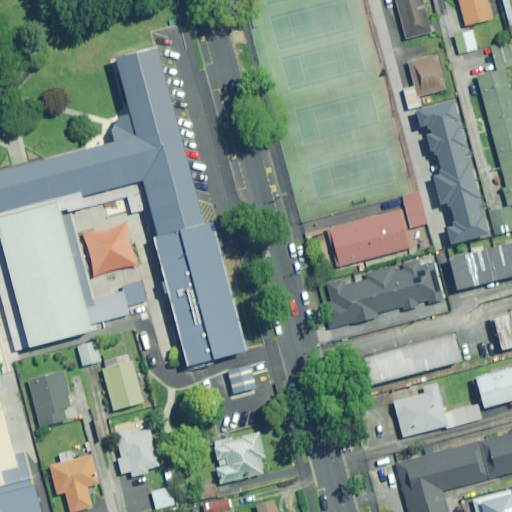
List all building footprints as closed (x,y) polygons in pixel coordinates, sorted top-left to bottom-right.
[(430,34),(421,0),(394,0),(405,41),(430,34)] [(457,0),(463,27),(491,21),(486,0),(457,0)] [(511,0),(502,0),(511,38),(511,0)] [(477,51),(472,32),(454,36),(459,56),(477,51)] [(209,221),(200,224),(153,46),(111,57),(132,135),(0,169),(0,511),(37,511),(29,479),(18,481),(0,414),(0,298),(14,351),(87,331),(53,203),(135,181),(183,367),(243,351),(209,221)] [(403,90),(408,111),(422,108),(420,97),(447,92),(440,61),(410,67),(414,87),(403,90)] [(511,206),(511,100),(504,71),(477,79),(506,189),(503,190),(508,207),(511,206)] [(422,142),(429,171),(444,168),(446,173),(454,171),(456,181),(469,178),(465,160),(472,159),(464,125),(439,131),(440,137),(422,142)] [(405,210),(410,230),(427,225),(419,194),(402,199),(405,210)] [(459,227),(451,196),(427,203),(431,220),(440,217),(443,231),(459,227)] [(406,231),(401,211),(326,231),(336,269),(411,249),(406,231)] [(511,244),(449,260),(457,292),(511,278),(511,244)] [(390,311),(392,315),(420,308),(419,305),(428,303),(429,308),(445,304),(435,262),(423,265),(422,261),(402,266),(403,269),(394,271),(393,268),(365,275),(366,282),(352,285),(351,280),(326,286),(331,304),(323,306),(329,331),(379,318),(378,314),(390,311)] [(511,348),(511,315),(493,320),(501,352),(511,348)] [(460,365),(455,338),(363,359),(369,385),(460,365)] [(101,363),(95,343),(77,348),(82,368),(101,363)] [(144,404),(133,357),(104,363),(106,372),(104,372),(113,411),(144,404)] [(68,366),(26,377),(39,430),(82,419),(68,366)] [(251,368),(226,374),(231,398),(256,393),(251,368)] [(483,410),(511,402),(511,369),(475,379),(483,410)] [(392,393),(395,403),(393,403),(402,439),(446,428),(447,430),(482,421),(478,406),(444,414),(437,384),(423,388),(425,395),(414,398),(412,388),(392,393)] [(441,511),(435,488),(511,466),(511,425),(386,461),(399,511),(441,511)] [(153,449),(149,431),(130,436),(129,431),(115,434),(121,460),(118,460),(121,475),(131,473),(132,478),(147,475),(146,470),(160,467),(156,449),(153,449)] [(259,433),(213,444),(219,469),(215,470),(219,486),(262,476),(259,463),(266,461),(259,433)] [(72,461),(70,452),(59,455),(61,464),(49,467),(56,495),(64,493),(69,511),(80,511),(92,509),(87,488),(97,485),(90,457),(72,461)] [(171,486),(150,492),(155,511),(176,506),(171,486)] [(511,511),(511,492),(511,490),(473,500),(476,511),(511,511)] [(204,511),(277,511),(274,500),(256,505),(258,511),(234,511),(230,497),(202,504),(204,511)]
